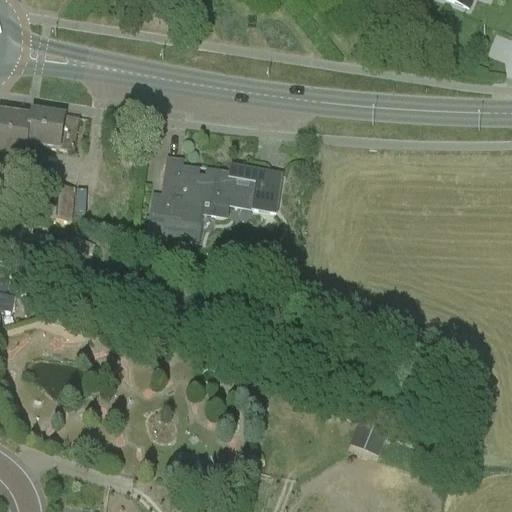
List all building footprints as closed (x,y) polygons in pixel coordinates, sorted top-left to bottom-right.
[(439,0),(469,12),(473,0),(483,0),(488,2),(488,0),(439,0)] [(0,177),(30,181),(33,163),(27,162),(28,151),(40,153),(61,156),(61,154),(74,156),(80,123),(79,123),(31,115),(30,121),(28,121),(0,116),(0,177)] [(155,200),(149,240),(197,247),(201,217),(225,221),(227,209),(262,214),(276,216),(281,179),(231,172),(230,180),(182,173),(183,164),(166,161),(161,201),(155,200)] [(42,222),(72,224),(74,192),(45,190),(42,222)] [(5,229),(0,244),(0,269),(20,275),(21,272),(48,280),(64,284),(71,261),(86,265),(87,260),(89,261),(93,247),(70,240),(68,250),(57,247),(30,239),(31,236),(5,229)] [(5,283),(1,291),(9,294),(12,286),(5,283)] [(0,318),(11,320),(16,299),(0,295),(0,318)] [(350,447),(378,459),(387,438),(359,426),(350,447)]
